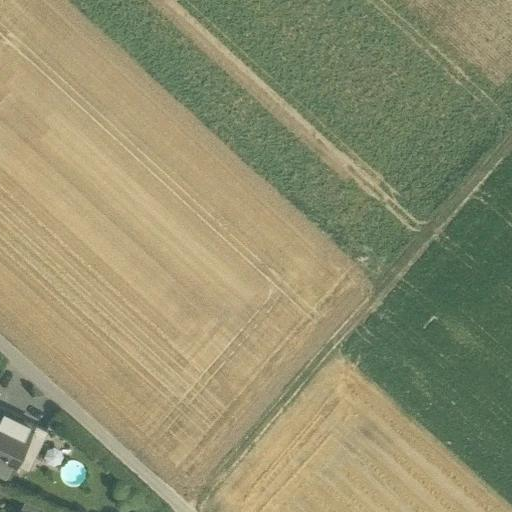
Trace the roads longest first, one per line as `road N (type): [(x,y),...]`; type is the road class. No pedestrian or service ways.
road 1 (track): [(186,511),(511,136)]
road 2 (track): [(182,511),(0,345)]
